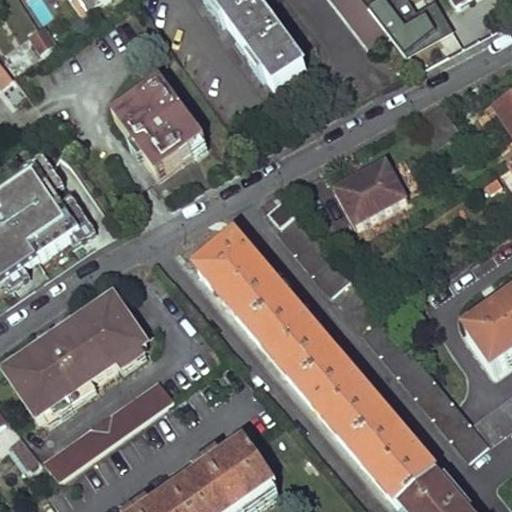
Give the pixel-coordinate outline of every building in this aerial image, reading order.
[(68,0),(84,21),(110,0),(68,0)] [(205,0),(277,96),(307,75),(252,0),(205,0)] [(329,0),(374,55),(391,42),(369,14),(358,0),(329,0)] [(411,0),(392,0),(369,14),(401,67),(452,37),(434,7),(416,18),(407,3),(411,0)] [(450,0),(458,11),(474,0),(450,0)] [(40,36),(50,52),(55,49),(44,34),(40,36)] [(31,42),(41,58),(50,52),(40,36),(31,42)] [(0,87),(4,91),(13,83),(0,67),(0,87)] [(117,124),(160,183),(208,148),(164,88),(117,124)] [(511,156),(508,159),(511,166),(511,105),(498,115),(511,136),(511,156)] [(417,125),(432,150),(457,135),(442,111),(417,125)] [(432,150),(435,154),(447,147),(453,155),(465,146),(457,135),(432,150)] [(391,168),(339,197),(360,236),(413,206),(391,168)] [(0,298),(49,267),(40,254),(80,229),(45,175),(0,203),(0,298)] [(492,197),(504,190),(500,184),(488,190),(492,197)] [(271,220),(284,235),(298,222),(286,207),(271,220)] [(298,222),(284,235),(278,240),(332,301),(352,285),(298,222)] [(202,280),(399,511),(408,511),(440,484),(240,248),(202,280)] [(511,308),(468,339),(494,374),(511,362),(511,308)] [(150,356),(118,309),(80,335),(59,348),(55,342),(46,347),(43,359),(8,381),(40,428),(47,424),(62,413),(60,411),(68,405),(70,408),(95,392),(120,376),(119,373),(128,367),(130,369),(146,359),(150,356)] [(364,340),(469,466),(489,449),(474,431),(387,327),(384,324),(364,340)] [(59,348),(80,335),(75,328),(55,342),(59,348)] [(150,366),(146,359),(130,369),(128,367),(119,373),(120,376),(125,383),(150,366)] [(177,410),(162,388),(45,468),(63,490),(177,410)] [(95,392),(70,408),(75,415),(100,400),(95,392)] [(511,404),(474,431),(489,449),(511,432),(511,404)] [(62,413),(47,424),(52,431),(75,415),(70,408),(68,405),(60,411),(62,413)] [(41,463),(24,443),(16,450),(32,470),(41,463)] [(162,511),(258,511),(280,497),(251,451),(162,511)] [(408,511),(464,511),(440,484),(408,511)]
